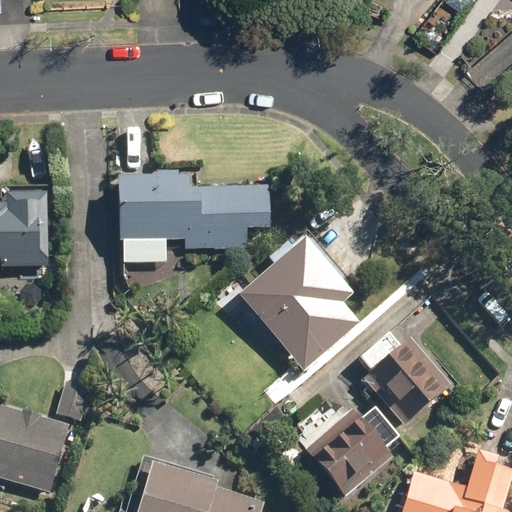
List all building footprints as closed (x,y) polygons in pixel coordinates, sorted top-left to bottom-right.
[(114,180),(116,243),(182,241),(182,251),(247,249),(246,229),(269,229),(267,187),(188,189),(188,178),(114,180)] [(0,269),(46,268),(45,187),(0,187),(0,269)] [(304,242),(238,299),(304,374),(360,326),(341,306),(352,297),(304,242)] [(371,372),(360,382),(401,428),(449,385),(408,339),(398,348),(388,336),(360,360),(371,372)] [(66,383),(56,416),(79,422),(89,389),(66,383)] [(0,407),(0,480),(50,495),(69,427),(0,407)] [(352,409),(303,451),(345,499),(393,458),(385,449),(398,437),(373,409),(361,419),(352,409)] [(414,471),(401,511),(504,511),(502,511),(511,478),(511,463),(477,453),(467,487),(414,471)] [(151,464),(137,511),(260,511),(263,504),(214,489),(216,483),(151,464)]
